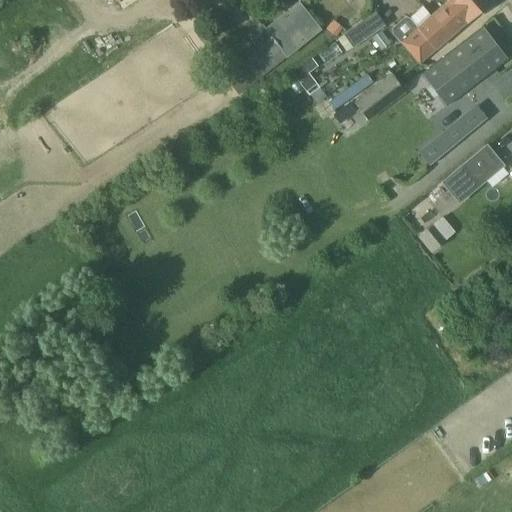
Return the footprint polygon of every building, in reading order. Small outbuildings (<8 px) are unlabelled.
[(446,0),(448,1),(466,22),(490,0),(446,0)] [(465,22),(448,1),(419,26),(411,17),(406,16),(393,27),(393,33),(401,42),(419,62),(465,22)] [(238,95),(287,56),(286,55),(319,30),(297,2),(216,67),(238,95)] [(295,66),(312,93),(324,85),(317,73),(378,34),(369,19),(295,66)] [(506,58),(481,27),(422,74),(447,105),(506,58)] [(391,73),(355,101),(369,120),(406,92),(391,73)] [(433,140),(444,154),(465,136),(454,123),(433,140)] [(504,166),(486,145),(440,183),(458,204),(504,166)] [(444,215),(421,237),(435,252),(459,230),(444,215)]
